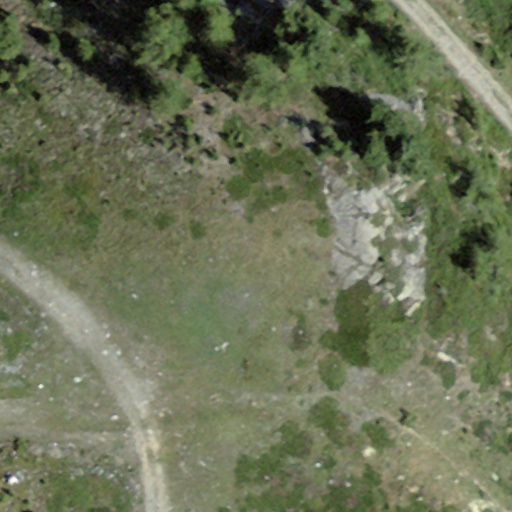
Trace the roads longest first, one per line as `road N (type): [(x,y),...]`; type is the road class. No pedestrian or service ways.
road 1 (track): [(0,267),(31,279),(146,398),(155,511)]
road 2 (track): [(511,129),(409,0)]
road 3 (track): [(146,398),(94,427),(0,430)]
